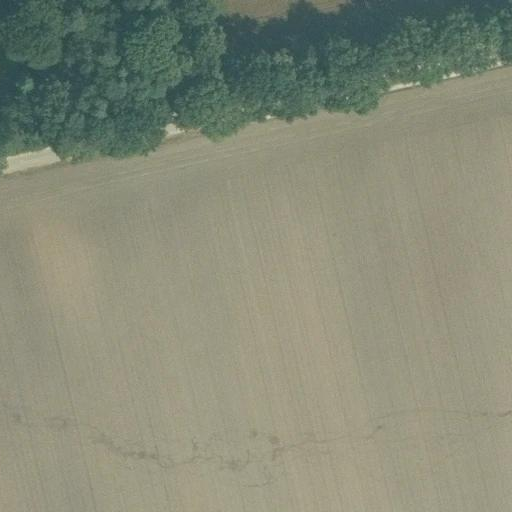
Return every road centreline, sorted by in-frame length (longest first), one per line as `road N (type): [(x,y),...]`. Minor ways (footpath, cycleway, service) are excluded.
road 1 (track): [(206,121),(511,49)]
road 2 (unclassified): [(0,167),(206,121)]
